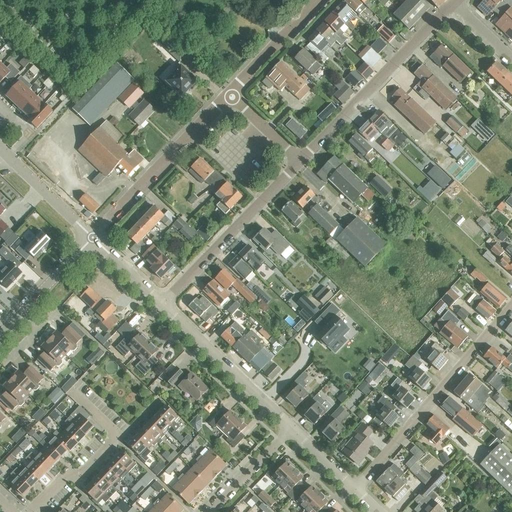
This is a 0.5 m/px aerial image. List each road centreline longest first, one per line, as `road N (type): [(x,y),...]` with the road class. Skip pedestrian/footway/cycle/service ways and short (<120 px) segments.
road 1 (residential): [(354,489),(511,306)]
road 2 (residential): [(298,161),(453,2)]
road 3 (tertiary): [(92,238),(229,94)]
road 4 (residential): [(162,305),(298,161)]
road 5 (residential): [(33,511),(119,436),(71,389)]
road 6 (residential): [(291,428),(162,305)]
road 7 (tertiary): [(0,334),(92,238)]
road 8 (tertiary): [(229,94),(318,0)]
